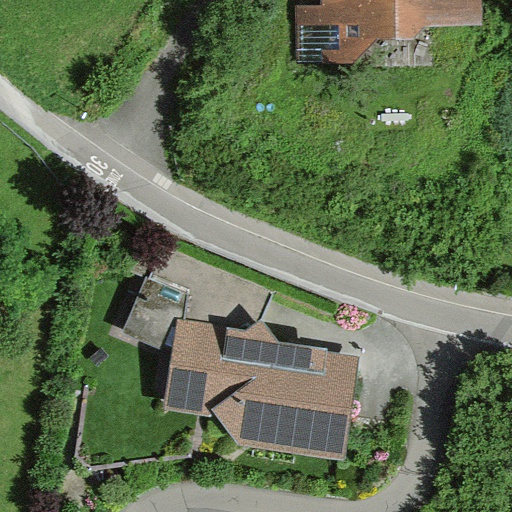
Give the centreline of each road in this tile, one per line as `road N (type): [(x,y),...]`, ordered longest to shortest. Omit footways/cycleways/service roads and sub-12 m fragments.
road 1 (residential): [(440,314),(236,238),(75,148)]
road 2 (residential): [(440,314),(411,481),(384,511)]
